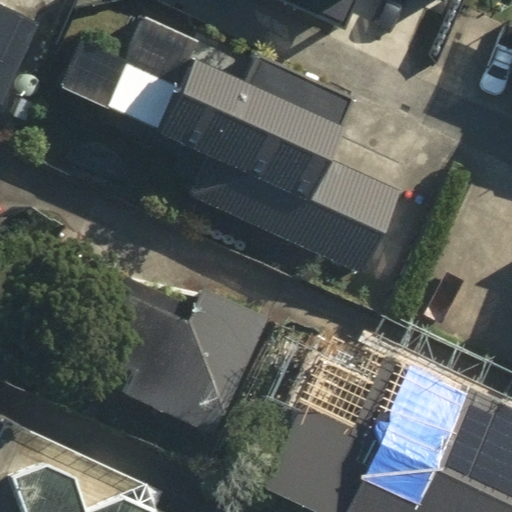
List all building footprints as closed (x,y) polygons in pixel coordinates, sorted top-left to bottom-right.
[(0,0),(0,114),(49,13),(21,0),(0,0)] [(354,97),(154,5),(130,56),(83,35),(58,91),(97,109),(92,119),(193,165),(183,186),(367,271),(403,192),(326,157),(354,97)] [(271,313),(205,284),(197,303),(124,271),(89,348),(131,367),(119,392),(216,435),(271,313)] [(511,511),(511,408),(419,368),(398,414),(307,373),(259,482),(327,511),(511,511)] [(0,416),(0,511),(168,511),(192,460),(59,401),(44,436),(0,416)]
